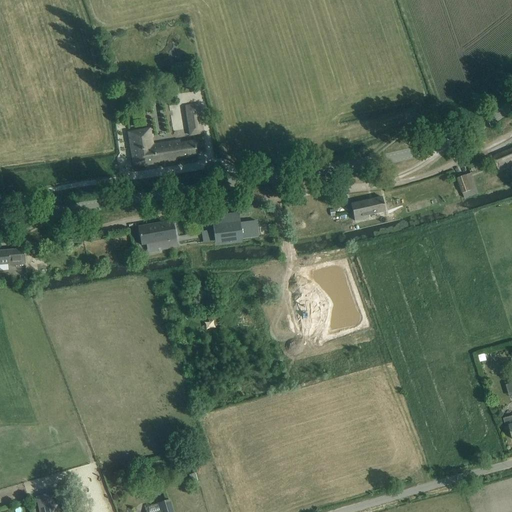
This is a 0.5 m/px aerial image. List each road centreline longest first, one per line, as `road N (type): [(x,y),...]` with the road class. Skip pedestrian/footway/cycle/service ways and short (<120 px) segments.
road 1 (track): [(388,183),(8,239),(62,212)]
road 2 (tertiary): [(511,108),(417,154),(251,180)]
road 3 (unclassified): [(0,214),(34,194),(212,162),(251,180)]
road 4 (tertiary): [(251,180),(0,220)]
road 5 (track): [(511,132),(413,180),(388,183),(440,144)]
road 6 (unclassified): [(337,511),(511,463)]
